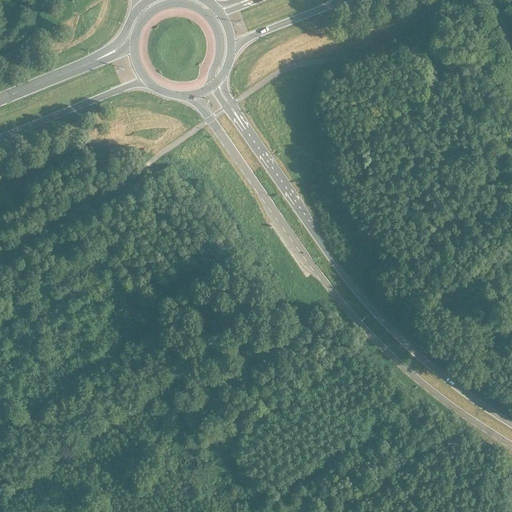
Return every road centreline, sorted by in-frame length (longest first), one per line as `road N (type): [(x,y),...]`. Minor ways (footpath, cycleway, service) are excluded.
road 1 (secondary): [(192,95),(354,318),(409,374),(511,444)]
road 2 (secondary): [(511,425),(428,365),(367,303),(239,120)]
road 3 (trunk): [(0,138),(147,79)]
road 4 (trunk): [(231,50),(341,0)]
